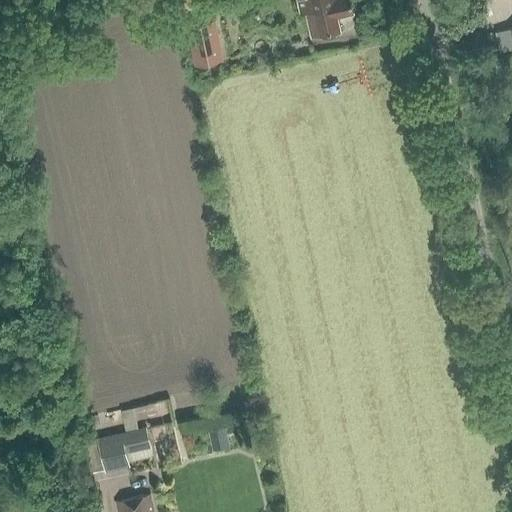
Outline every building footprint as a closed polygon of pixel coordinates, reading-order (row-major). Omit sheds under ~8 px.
[(208,0),(180,0),(184,9),(208,0)] [(337,17),(352,14),(350,0),(296,0),(299,16),(307,14),(312,37),(339,32),(337,17)] [(193,65),(222,58),(213,19),(185,25),(193,65)] [(511,28),(499,31),(503,53),(511,50),(511,28)] [(97,439),(105,470),(105,473),(131,467),(125,443),(150,437),(147,427),(97,439)] [(223,427),(210,430),(214,448),(228,445),(223,427)] [(151,511),(153,511),(150,497),(143,497),(124,501),(116,504),(118,511),(151,511)]
